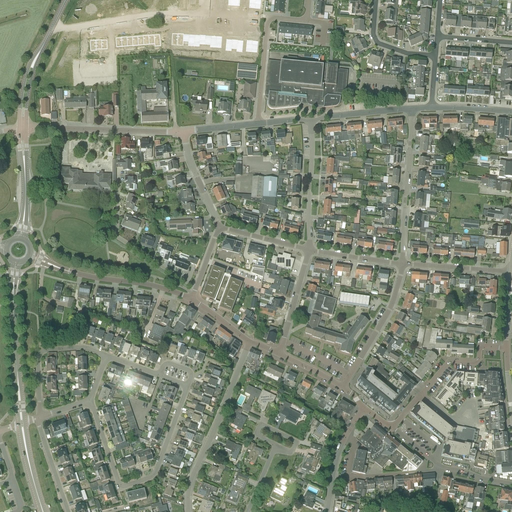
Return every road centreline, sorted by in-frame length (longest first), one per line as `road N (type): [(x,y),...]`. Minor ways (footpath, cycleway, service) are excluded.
road 1 (residential): [(187,387),(154,476),(120,487),(89,401)]
road 2 (unknown): [(52,25),(269,18)]
road 3 (residential): [(188,511),(190,481),(248,342)]
road 4 (residential): [(254,124),(269,18),(306,21),(308,0)]
road 5 (residential): [(506,348),(479,347),(478,363),(449,362),(392,429)]
road 6 (residential): [(403,265),(410,109)]
road 7 (residential): [(174,131),(26,127)]
road 8 (unclassified): [(342,388),(382,324),(403,265)]
road 9 (unclassified): [(191,299),(58,268)]
road 10 (residential): [(392,429),(438,466),(511,484)]
road 11 (residential): [(21,423),(12,290)]
road 12 (residential): [(308,250),(309,118)]
road 13 (residential): [(39,417),(43,351),(83,347),(106,356)]
